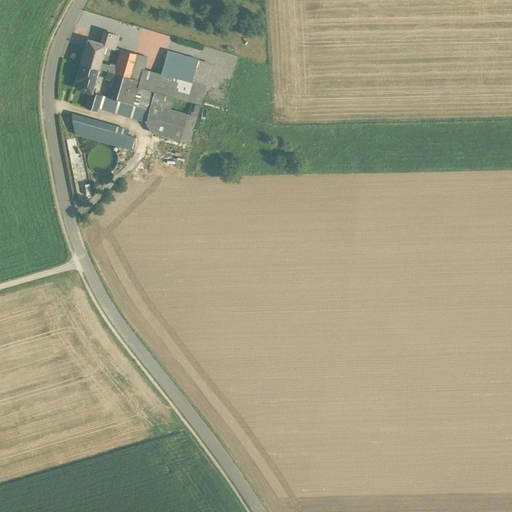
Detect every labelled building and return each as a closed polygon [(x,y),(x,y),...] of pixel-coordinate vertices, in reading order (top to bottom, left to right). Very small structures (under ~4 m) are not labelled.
[(117,37),(104,33),(101,44),(104,45),(104,46),(113,49),(117,37)] [(101,44),(87,40),(84,49),(82,57),(80,65),(100,70),(101,67),(98,66),(104,49),(101,48),(101,45),(104,46),(104,45),(101,44)] [(136,55),(122,50),(117,68),(115,74),(129,79),(136,55)] [(197,60),(167,52),(161,76),(191,83),(197,60)] [(136,55),(129,79),(139,81),(142,71),(146,57),(136,55)] [(100,70),(80,65),(78,72),(77,72),(75,80),(79,81),(77,89),(90,93),(91,93),(93,85),(97,73),(100,73),(100,70)] [(117,68),(109,66),(107,72),(115,74),(117,68)] [(161,76),(142,71),(139,81),(137,88),(154,93),(186,102),(191,83),(161,76)] [(115,74),(107,72),(105,79),(113,81),(108,98),(104,111),(145,123),(154,93),(137,88),(139,81),(129,79),(115,74)] [(204,87),(191,83),(186,102),(199,106),(204,87)] [(100,95),(91,93),(90,93),(86,109),(95,111),(96,108),(100,95)] [(186,102),(154,93),(145,123),(152,132),(189,144),(199,106),(186,102)] [(108,98),(100,95),(96,108),(104,111),(108,98)] [(127,130),(72,114),(71,118),(75,135),(122,148),(126,135),(127,130)] [(134,137),(126,135),(122,148),(131,150),(134,137)] [(103,146),(99,146),(96,147),(94,149),(91,152),(90,156),(89,161),(91,165),(93,169),(96,172),(100,173),(104,173),(107,173),(111,171),(114,168),(116,165),(117,161),(117,158),(116,154),(113,149),(110,147),(106,146),(103,146)]
